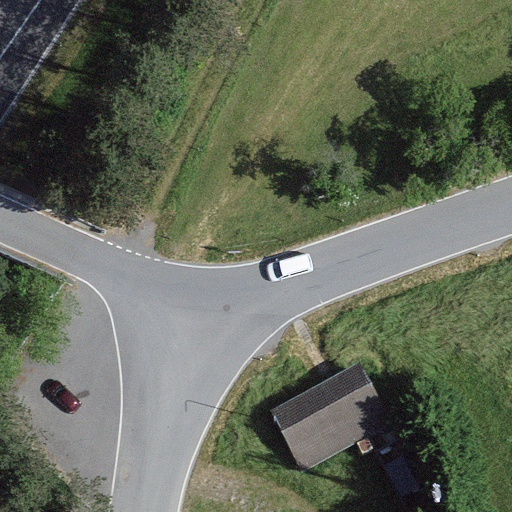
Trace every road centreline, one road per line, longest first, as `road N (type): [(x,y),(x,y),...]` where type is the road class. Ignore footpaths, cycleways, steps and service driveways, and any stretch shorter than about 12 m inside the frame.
road 1 (tertiary): [(189,290),(293,281),(511,209)]
road 2 (tertiary): [(144,511),(189,290)]
road 3 (tertiary): [(0,218),(127,273),(189,290)]
